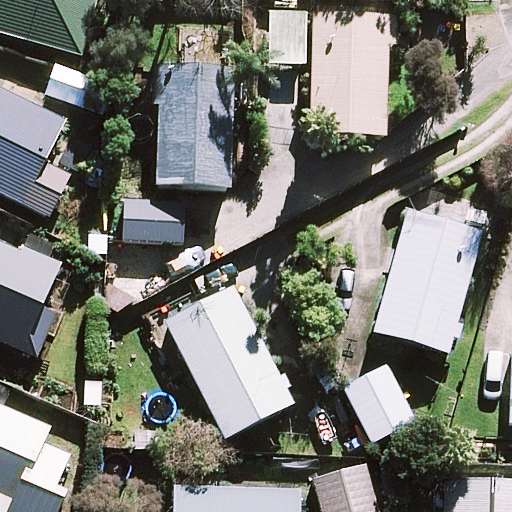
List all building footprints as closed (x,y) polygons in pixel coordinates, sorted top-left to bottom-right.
[(0,0),(0,38),(86,62),(103,0),(0,0)] [(274,73),(311,73),(312,20),(274,19),(274,73)] [(315,143),(391,145),(393,53),(400,53),(400,24),(318,22),(315,143)] [(61,71),(51,102),(102,120),(113,89),(61,71)] [(164,114),(161,194),(236,197),(241,77),(158,73),(157,114),(164,114)] [(0,197),(55,225),(76,183),(49,170),(70,128),(0,92),(0,197)] [(129,208),(127,249),(190,251),(191,211),(129,208)] [(488,239),(411,217),(376,339),(453,361),(488,239)] [(25,259),(0,248),(0,348),(42,367),(62,321),(47,315),(66,272),(27,254),(25,259)] [(239,293),(170,328),(231,446),(299,411),(239,293)] [(422,428),(393,372),(348,394),(376,451),(422,428)] [(54,437),(0,412),(0,511),(66,511),(73,500),(62,495),(76,464),(48,451),(54,437)] [(318,487),(324,511),(381,511),(372,474),(318,487)] [(511,511),(511,489),(450,487),(448,511),(511,511)] [(178,495),(177,511),(305,511),(306,500),(178,495)]
